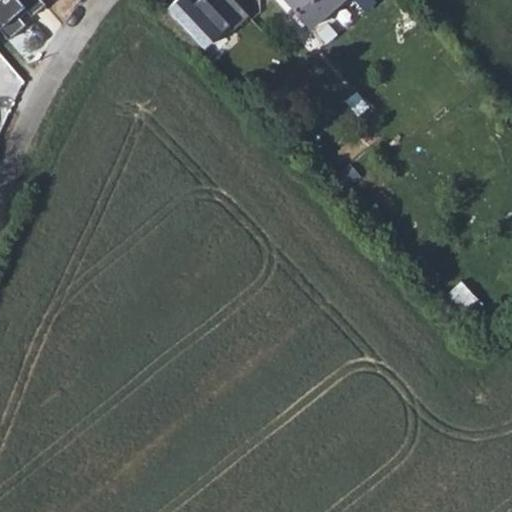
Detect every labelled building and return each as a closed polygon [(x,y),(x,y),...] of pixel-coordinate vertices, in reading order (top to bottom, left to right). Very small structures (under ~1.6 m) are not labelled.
[(0,0),(0,26),(7,34),(42,1),(41,0),(0,0)] [(248,16),(232,0),(180,0),(169,10),(209,54),(248,16)] [(279,0),(306,29),(324,13),(312,0),(279,0)] [(312,0),(324,13),(339,0),(312,0)] [(448,293),(475,322),(489,308),(462,280),(448,293)]
